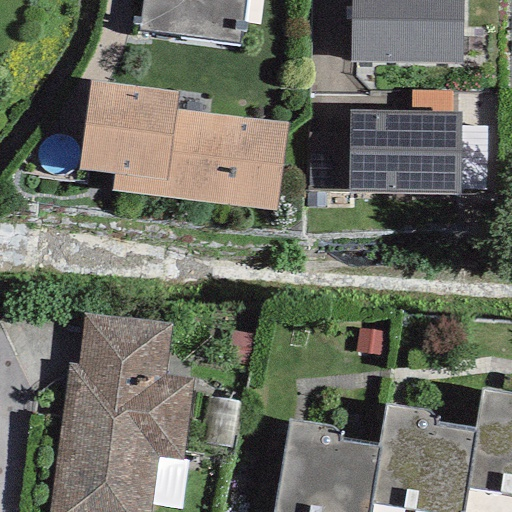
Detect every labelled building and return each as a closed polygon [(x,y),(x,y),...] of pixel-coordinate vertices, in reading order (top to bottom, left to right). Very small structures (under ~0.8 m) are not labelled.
[(239,0),(139,0),(135,26),(234,40),(239,0)] [(348,0),(348,63),(462,66),(463,0),(348,0)] [(276,209),(288,117),(86,92),(74,183),(276,209)] [(348,193),(458,194),(459,116),(349,114),(348,193)] [(149,511),(157,457),(182,462),(193,381),(163,376),(170,326),(83,314),(76,365),(68,364),(48,511),(149,511)] [(475,431),(461,511),(511,511),(511,392),(482,388),(475,431)] [(378,448),(367,511),(461,511),(475,431),(433,424),(434,413),(385,405),(378,448)] [(340,429),(288,420),(272,511),(367,511),(378,448),(339,442),(340,429)]
